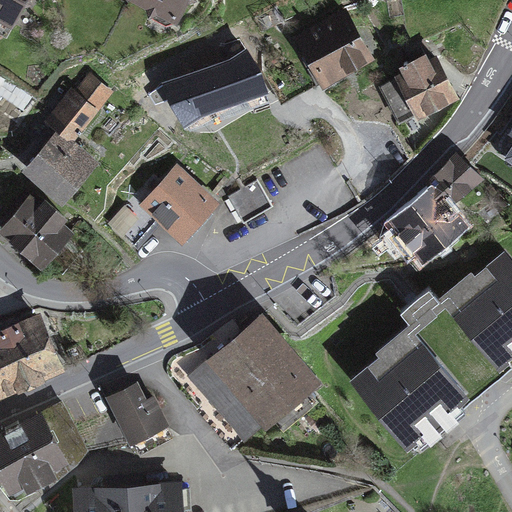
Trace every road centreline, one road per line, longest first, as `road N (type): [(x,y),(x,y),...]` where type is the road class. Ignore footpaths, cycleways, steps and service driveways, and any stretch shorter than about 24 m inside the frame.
road 1 (secondary): [(213,311),(372,214),(478,102),(511,46)]
road 2 (residential): [(213,311),(183,276),(66,294),(36,288),(0,263)]
road 3 (secondary): [(0,408),(213,311)]
